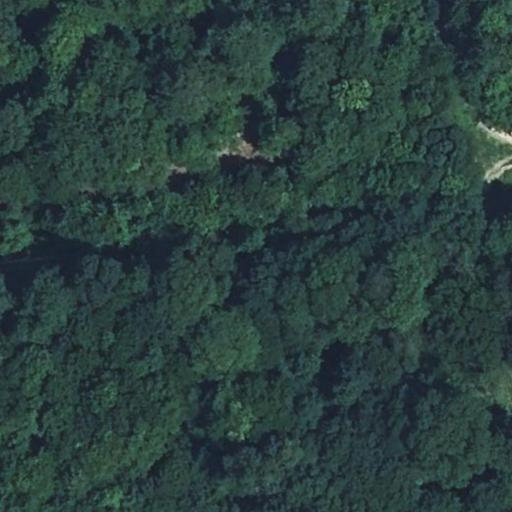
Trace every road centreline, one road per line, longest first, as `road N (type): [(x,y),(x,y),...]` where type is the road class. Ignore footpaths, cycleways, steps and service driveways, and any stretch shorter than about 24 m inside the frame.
road 1 (track): [(509,153),(491,184),(471,191),(0,280)]
road 2 (track): [(511,155),(475,102),(456,0)]
road 3 (track): [(511,304),(491,184)]
